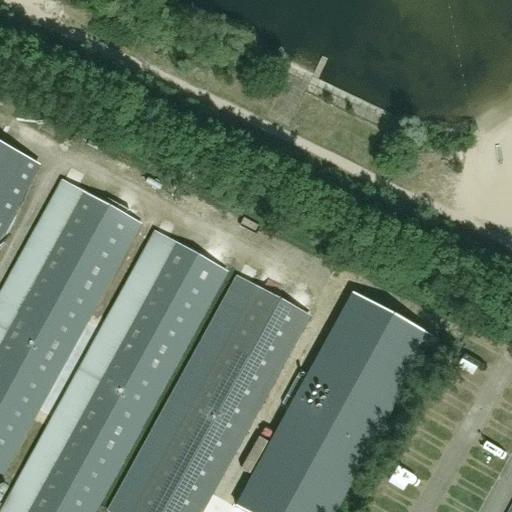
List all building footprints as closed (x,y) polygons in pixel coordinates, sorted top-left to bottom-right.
[(0,231),(36,166),(0,146),(0,231)] [(0,475),(138,224),(75,189),(0,326),(0,475)] [(91,511),(224,272),(166,240),(16,511),(91,511)] [(199,511),(307,317),(249,285),(123,511),(199,511)] [(350,294),(234,506),(244,511),(332,511),(428,337),(350,294)]
